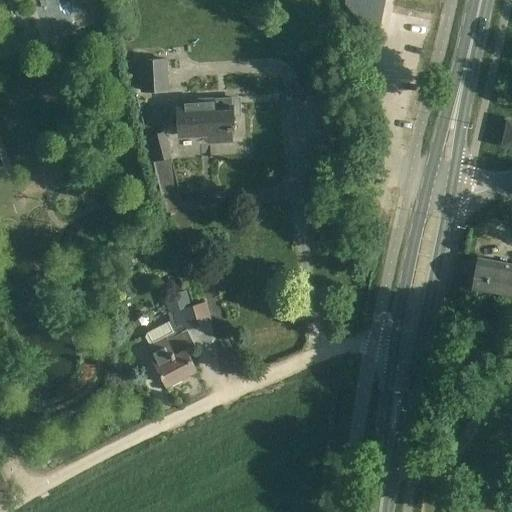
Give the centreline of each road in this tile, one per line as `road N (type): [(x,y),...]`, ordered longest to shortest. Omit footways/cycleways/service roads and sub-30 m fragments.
road 1 (unclassified): [(2,511),(320,353),(405,336)]
road 2 (primary): [(440,181),(479,0)]
road 3 (primary): [(376,511),(405,336)]
road 4 (primary): [(405,336),(440,181)]
